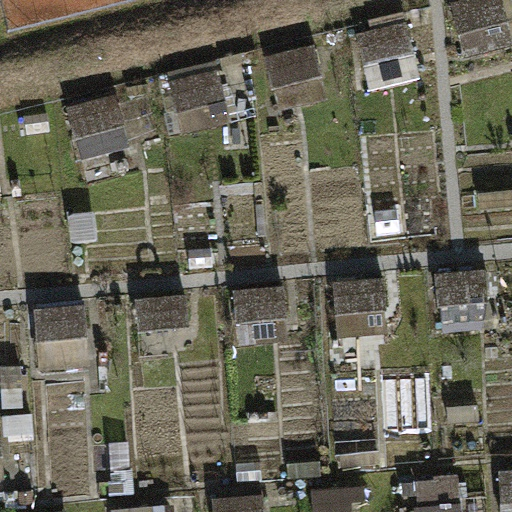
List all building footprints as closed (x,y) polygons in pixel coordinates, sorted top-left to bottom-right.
[(365,31),(376,90),(425,81),(414,22),(365,31)] [(445,273),(447,328),(492,326),(490,271),(445,273)] [(391,277),(342,279),(344,334),(393,332),(391,277)] [(291,283),(243,285),(244,340),(293,338),(291,283)] [(143,298),(145,328),(195,325),(193,295),(143,298)] [(42,306),(45,365),(95,362),(91,303),(42,306)] [(0,421),(0,482),(10,482),(7,422),(0,421)] [(421,474),(422,511),(469,511),(468,472),(421,474)] [(321,511),(382,511),(381,483),(321,486),(321,511)] [(220,511),(273,511),(272,489),(220,491),(220,511)]
